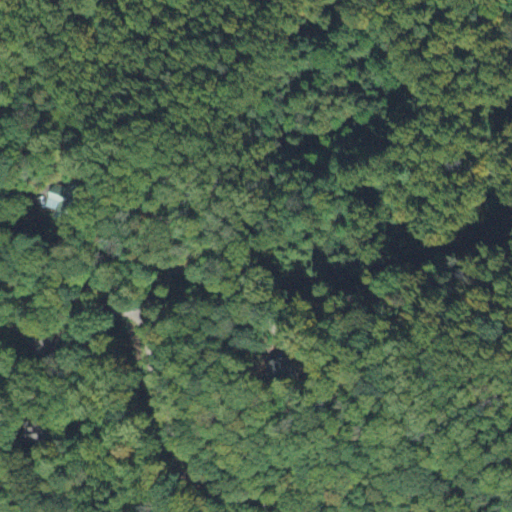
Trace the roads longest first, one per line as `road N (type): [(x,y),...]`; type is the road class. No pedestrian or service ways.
road 1 (residential): [(304,511),(223,486),(189,462),(162,411),(139,314),(108,309),(45,343),(0,314)]
road 2 (track): [(401,272),(508,230),(503,132),(511,115)]
